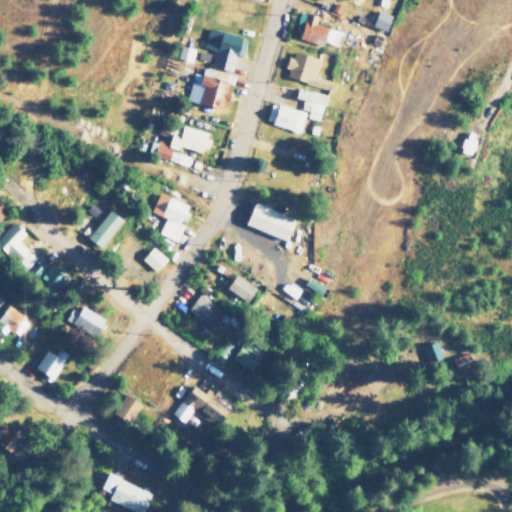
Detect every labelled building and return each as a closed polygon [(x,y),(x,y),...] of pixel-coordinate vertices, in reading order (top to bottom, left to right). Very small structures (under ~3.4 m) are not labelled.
[(391,15),(377,10),(371,26),(385,31),(391,15)] [(314,24),(316,16),(305,13),(298,39),(322,45),(327,27),(314,24)] [(231,71),(235,53),(240,55),(245,38),(206,28),(201,47),(214,51),(210,65),(231,71)] [(175,58),(190,62),(193,48),(179,45),(175,58)] [(283,77),(326,89),(328,80),(313,76),(318,58),(291,50),(283,77)] [(223,109),(231,74),(201,67),(200,74),(191,72),(185,101),(223,109)] [(299,109),(307,110),(305,118),(319,120),(324,93),(295,88),(294,98),(301,99),(299,109)] [(300,132),(306,112),(270,102),(264,122),(300,132)] [(188,152),(202,156),(208,132),(180,125),(179,130),(171,128),(166,147),(155,144),(152,157),(185,165),(188,152)] [(187,205),(157,192),(149,212),(163,218),(157,234),(175,241),(182,224),(179,223),(187,205)] [(244,224),(285,241),(294,219),(253,202),(244,224)] [(120,219),(108,209),(85,237),(98,247),(120,219)] [(16,241),(23,233),(11,222),(0,233),(0,248),(23,270),(35,258),(16,241)] [(165,259),(151,246),(139,259),(153,272),(165,259)] [(255,288),(234,274),(225,288),(246,302),(255,288)] [(186,310),(210,326),(220,309),(196,294),(186,310)] [(0,329),(10,336),(23,318),(6,305),(0,313),(0,329)] [(77,312),(69,309),(64,321),(96,335),(104,318),(79,307),(77,312)] [(231,345),(224,341),(214,356),(221,361),(231,345)] [(419,347),(426,363),(441,357),(434,341),(419,347)] [(260,352),(240,342),(230,360),(250,371),(260,352)] [(66,355),(58,348),(53,355),(44,350),(33,367),(49,378),(66,355)] [(204,386),(200,392),(191,386),(188,390),(196,395),(190,404),(211,419),(215,412),(222,416),(230,404),(204,386)] [(112,415),(129,423),(139,402),(121,394),(112,415)] [(170,414),(182,422),(191,408),(178,400),(170,414)] [(21,432),(1,422),(0,423),(0,446),(11,452),(21,432)] [(104,474),(99,489),(109,492),(106,501),(139,511),(141,511),(149,489),(104,474)]
